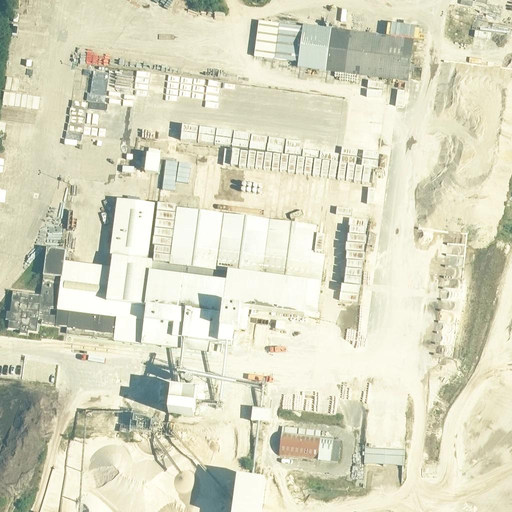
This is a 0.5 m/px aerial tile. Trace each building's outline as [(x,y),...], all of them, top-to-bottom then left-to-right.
[(280,25),(275,60),(298,63),(298,67),(408,82),(409,71),(413,72),(414,67),(410,66),(413,42),(303,27),(303,28),(280,25)] [(148,155),(146,173),(150,174),(155,174),(159,175),(161,157),(157,156),(152,155),(148,155)] [(486,204),(487,196),(476,196),(476,204),(486,204)] [(239,332),(239,331),(242,309),(318,319),(319,313),(317,313),(325,254),(321,254),(316,253),(313,253),(316,227),(312,226),(306,225),(300,225),(293,224),(287,223),(281,222),(275,222),(269,221),(263,220),(257,219),(251,218),(245,218),(239,217),(233,216),(227,215),(220,214),(214,214),(208,213),(202,212),(178,209),(171,265),(148,262),(155,206),(151,205),(146,204),(118,201),(110,258),(113,258),(112,268),(65,262),(66,252),(47,249),(41,296),(12,292),(10,313),(6,313),(5,321),(9,321),(8,329),(20,331),(20,334),(28,335),(28,332),(36,333),(38,320),(41,321),(41,325),(67,328),(66,334),(114,340),(114,341),(182,350),(183,340),(186,340),(184,349),(208,352),(209,344),(231,346),(233,331),(239,332)] [(168,414),(194,417),(197,392),(171,389),(168,414)] [(264,423),(266,412),(254,410),(253,421),(264,423)] [(128,434),(130,427),(121,425),(119,433),(128,434)] [(318,462),(321,437),(281,432),(278,456),(318,462)] [(367,449),(367,466),(407,466),(407,449),(367,449)] [(238,479),(233,511),(261,511),(266,483),(238,479)]
